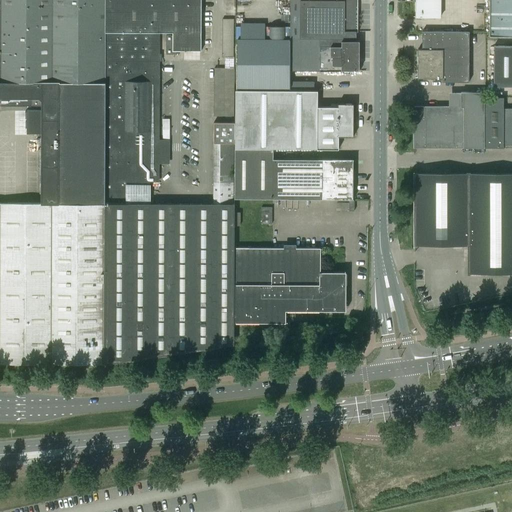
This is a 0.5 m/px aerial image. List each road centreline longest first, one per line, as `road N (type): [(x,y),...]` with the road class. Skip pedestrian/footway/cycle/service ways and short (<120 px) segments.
road 1 (secondary): [(0,448),(408,402)]
road 2 (secondary): [(394,369),(136,402),(0,406)]
road 3 (unclassified): [(383,270),(380,0)]
road 4 (unknown): [(202,61),(177,79),(173,181),(182,192),(199,188),(201,131)]
